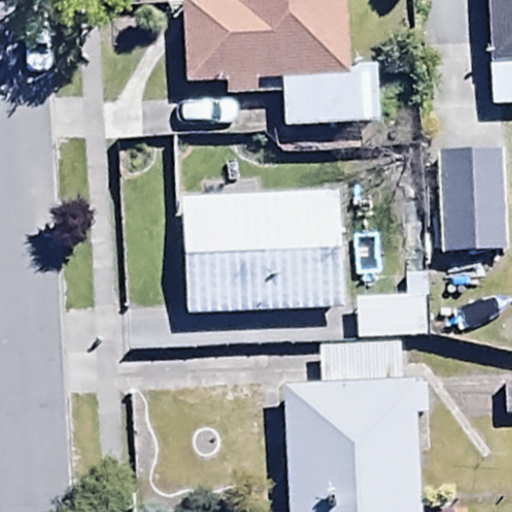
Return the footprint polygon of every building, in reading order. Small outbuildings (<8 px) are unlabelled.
[(180,0),(184,86),(225,84),(225,100),(281,98),(283,129),(376,126),(374,70),(348,71),(345,0),(180,0)] [(511,0),(485,0),(486,110),(511,109),(511,0)] [(501,114),(434,114),(435,217),(502,216),(501,114)] [(181,280),(335,273),(330,156),(175,163),(181,280)] [(353,300),(419,299),(418,258),(352,258),(353,300)] [(316,355),(397,353),(396,312),(315,314),(316,355)] [(416,511),(416,361),(279,361),(278,511),(416,511)]
